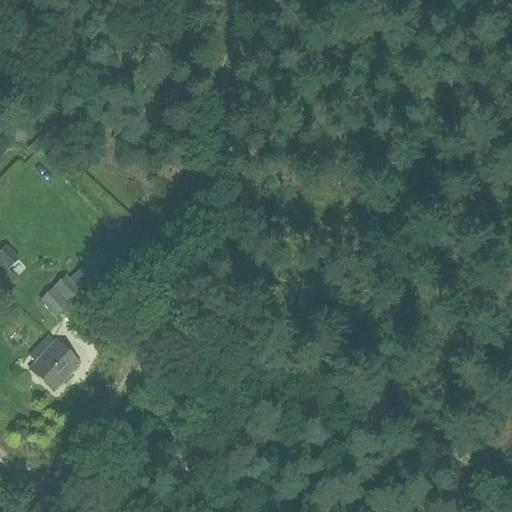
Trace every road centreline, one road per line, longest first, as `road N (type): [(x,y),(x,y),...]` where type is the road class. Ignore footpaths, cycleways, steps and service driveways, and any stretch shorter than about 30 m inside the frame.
road 1 (track): [(218,0),(162,308),(40,490)]
road 2 (track): [(162,308),(511,488)]
road 3 (track): [(0,130),(23,104),(174,244)]
